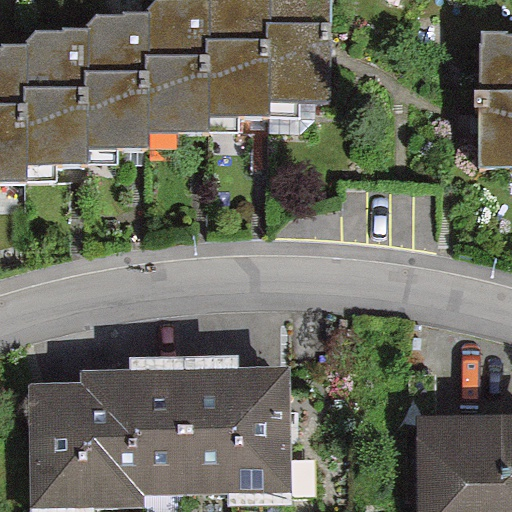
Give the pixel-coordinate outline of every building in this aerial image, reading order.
[(195,1),(196,118),(256,118),(255,101),(253,0),(205,0),(205,1),(195,1)] [(253,0),(255,101),(308,100),(306,0),(253,0)] [(135,22),(137,134),(196,133),(196,118),(195,1),(145,1),(145,22),(135,22)] [(75,40),(77,149),(137,148),(137,134),(135,22),(87,23),(87,40),(75,40)] [(511,36),(467,37),(468,172),(511,171),(511,36)] [(15,59),(16,164),(77,163),(77,149),(75,40),(24,40),(24,59),(15,59)] [(0,58),(0,183),(16,183),(16,164),(15,59),(0,58)] [(163,352),(167,499),(224,498),(221,376),(220,349),(163,352)] [(163,352),(113,353),(117,500),(167,499),(163,352)] [(113,372),(67,373),(68,386),(70,511),(117,511),(117,500),(113,372)] [(275,507),(272,375),(221,376),(224,498),(224,508),(275,507)] [(70,511),(68,386),(16,387),(18,511),(70,511)] [(511,511),(511,410),(403,411),(403,511),(511,511)]
